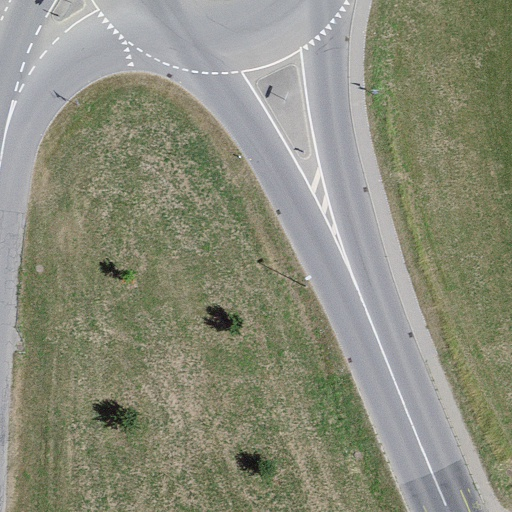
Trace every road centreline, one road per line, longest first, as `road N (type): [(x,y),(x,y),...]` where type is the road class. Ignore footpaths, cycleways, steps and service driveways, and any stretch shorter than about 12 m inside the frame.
road 1 (secondary): [(169,34),(208,75),(359,289)]
road 2 (secondary): [(359,289),(326,0)]
road 3 (secondary): [(359,289),(446,511)]
road 4 (unclassified): [(0,167),(31,56),(86,0)]
road 5 (secondary): [(169,34),(206,45),(245,44),(292,23),(314,0)]
